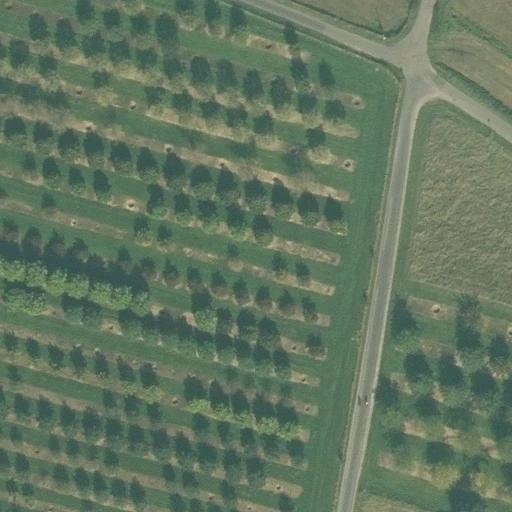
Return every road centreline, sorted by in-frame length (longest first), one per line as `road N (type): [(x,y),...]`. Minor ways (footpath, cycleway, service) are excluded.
road 1 (unclassified): [(412,65),(345,511)]
road 2 (residential): [(244,0),(412,65)]
road 3 (residential): [(511,137),(412,65)]
